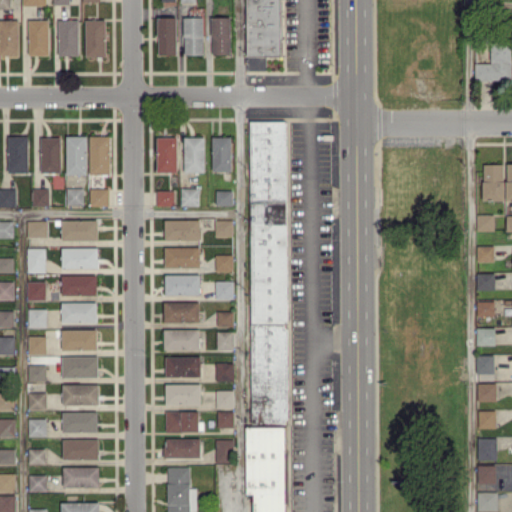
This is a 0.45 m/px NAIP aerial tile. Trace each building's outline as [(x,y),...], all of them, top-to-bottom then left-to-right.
[(246,0),(248,70),(265,70),(265,55),(281,55),(280,0),(246,0)] [(176,16),(158,16),(158,54),(177,54),(176,16)] [(203,16),(184,16),(184,54),(203,53),(203,16)] [(230,16),(211,16),(212,54),(231,53),(230,16)] [(0,54),(19,54),(19,19),(0,19),(0,54)] [(49,19),(28,19),(28,54),(49,54),(49,19)] [(78,19),(58,19),(59,55),(79,54),(78,19)] [(106,55),(106,19),(85,19),(86,56),(106,55)] [(474,62),(475,80),(511,79),(511,42),(491,42),(491,62),(474,62)] [(252,423),(288,423),(287,120),(250,120),(252,423)] [(28,135),(8,135),(8,172),(28,172),(28,135)] [(86,173),(87,135),(67,135),(66,173),(86,173)] [(89,173),(110,173),(111,135),(90,135),(89,173)] [(61,172),(60,136),(40,137),(41,172),(61,172)] [(177,171),(176,136),(156,136),(157,171),(177,171)] [(205,136),(184,136),(184,171),(205,171),(205,136)] [(232,170),(231,136),(212,136),(213,170),(232,170)] [(483,199),(504,199),(504,163),(483,163),(483,199)] [(0,205),(16,205),(15,187),(0,187),(0,205)] [(48,205),(48,187),(32,187),(32,205),(48,205)] [(66,203),(83,203),(83,187),(66,187),(66,203)] [(108,187),(89,188),(90,205),(109,204),(108,187)] [(180,204),(198,205),(199,188),(181,187),(180,204)] [(155,190),(156,204),(175,204),(174,189),(155,190)] [(232,204),(232,190),(216,189),(216,204),(232,204)] [(477,230),(494,229),(494,213),(477,213),(477,230)] [(199,218),(164,219),(165,239),(200,239),(199,218)] [(0,236),(13,236),(13,220),(0,219),(0,236)] [(98,239),(98,219),(62,219),(62,239),(98,239)] [(232,219),(215,219),(214,235),(232,236),(232,219)] [(27,236),(48,236),(48,220),(27,220),(27,236)] [(477,261),(494,260),(493,244),(477,245),(477,261)] [(199,246),(164,246),(165,266),(200,266),(199,246)] [(45,247),(27,247),(27,271),(45,272),(45,247)] [(98,247),(62,247),(62,267),(98,267),(98,247)] [(232,253),(215,254),(215,270),(232,270),(232,253)] [(0,270),(14,271),(14,256),(0,256),(0,270)] [(494,288),(494,272),(476,272),(476,289),(494,288)] [(165,293),(200,293),(200,274),(165,273),(165,293)] [(97,294),(96,274),(61,274),(62,294),(97,294)] [(0,280),(0,298),(14,298),(14,280),(0,280)] [(45,280),(27,280),(27,299),(46,298),(45,280)] [(233,280),(216,280),(216,297),(233,297),(233,280)] [(164,322),(199,321),(199,300),(163,301),(164,322)] [(494,300),(477,300),(476,315),(494,315),(494,300)] [(97,301),(61,301),(62,322),(97,321),(97,301)] [(46,326),(46,307),(28,307),(28,326),(46,326)] [(0,326),(15,325),(14,309),(0,309),(0,326)] [(217,324),(232,325),(233,310),(217,309),(217,324)] [(495,327),(477,326),(477,344),(495,344),(495,327)] [(97,328),(62,329),(62,349),(97,349),(97,328)] [(199,328),(164,328),(164,349),(199,349),(199,328)] [(216,347),(232,348),(233,330),(217,330),(216,347)] [(14,335),(0,334),(0,353),(14,354),(14,335)] [(28,353),(46,353),(46,335),(28,335),(28,353)] [(476,354),(476,373),(494,373),(494,354),(476,354)] [(98,356),(62,355),(62,376),(98,376),(98,356)] [(165,356),(166,376),(200,375),(200,355),(165,356)] [(216,361),(215,380),(234,380),(234,362),(216,361)] [(46,364),(28,363),(28,380),(45,380),(46,364)] [(477,383),(477,400),(496,399),(496,382),(477,383)] [(98,403),(98,384),(62,383),(62,403),(98,403)] [(201,383),(166,383),(165,403),(200,403),(201,383)] [(216,407),(233,407),(233,389),(216,389),(216,407)] [(0,408),(13,408),(13,391),(0,391),(0,408)] [(46,408),(46,391),(28,392),(28,408),(46,408)] [(496,409),(478,410),(478,427),(496,427),(496,409)] [(98,411),(63,410),(62,430),(97,431),(98,411)] [(166,431),(199,431),(199,410),(165,410),(166,431)] [(217,426),(233,426),(233,410),(217,410),(217,426)] [(0,416),(0,435),(15,436),(15,417),(0,416)] [(29,417),(28,435),(46,435),(46,417),(29,417)] [(285,426),(246,426),(247,493),(253,493),(253,511),(288,511),(287,449),(285,449),(285,426)] [(200,437),(164,438),(164,457),(200,456),(200,437)] [(478,459),(496,459),(496,437),(477,437),(478,459)] [(99,438),(62,438),(62,458),(99,458),(99,438)] [(216,462),(233,462),(233,438),(215,438),(216,462)] [(0,462),(15,463),(15,448),(0,447),(0,462)] [(29,462),(45,462),(45,447),(29,447),(29,462)] [(495,464),(477,464),(478,482),(495,482),(495,464)] [(99,466),(63,465),(63,485),(99,486),(99,466)] [(189,511),(197,510),(196,487),(190,487),(189,466),(167,466),(167,511),(189,511)] [(0,490),(15,491),(15,472),(0,471),(0,490)] [(29,489),(46,489),(46,473),(29,474),(29,489)] [(497,491),(477,491),(477,510),(497,510),(497,491)] [(0,511),(15,511),(16,494),(0,494),(0,511)] [(60,511),(99,511),(99,501),(60,502),(60,511)]
